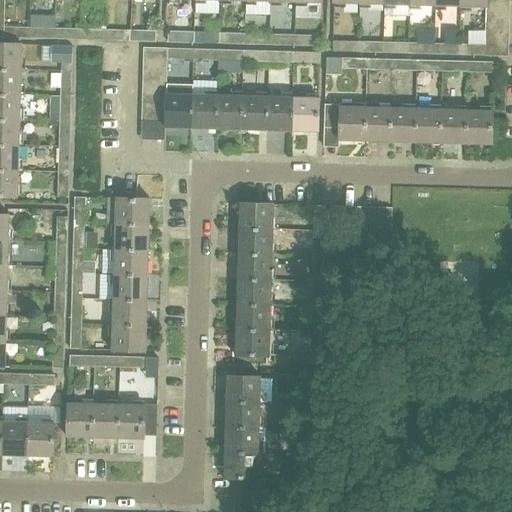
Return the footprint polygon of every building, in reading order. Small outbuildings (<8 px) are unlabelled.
[(486,9),(486,7),(486,0),(461,0),(461,8),(486,9)] [(486,7),(486,9),(486,19),(510,20),(510,8),(486,7)] [(30,27),(38,27),(39,15),(30,15),(30,27)] [(510,32),(510,20),(486,19),(486,32),(510,32)] [(30,27),(4,26),(4,37),(30,38),(30,27)] [(38,27),(38,38),(55,39),(55,28),(38,27)] [(55,28),(55,39),(63,39),(73,39),(80,39),(80,29),(63,28),(55,28)] [(89,29),(88,40),(105,40),(106,29),(89,29)] [(114,30),(113,40),(130,41),(131,30),(114,30)] [(139,30),(139,41),(156,41),(156,31),(139,30)] [(177,31),(177,42),(194,42),(194,32),(177,31)] [(202,32),(202,42),(219,43),(219,33),(202,32)] [(510,32),(486,32),(485,44),(509,45),(510,32)] [(228,33),(227,43),(244,44),(245,34),(228,33)] [(253,34),(253,44),(270,45),(270,35),(253,34)] [(279,35),(278,45),(295,46),(296,36),(279,35)] [(304,36),(304,46),(320,47),(321,36),(304,36)] [(333,52),(358,53),(358,41),(333,40),(333,52)] [(384,42),(358,41),(358,53),(383,54),(384,42)] [(383,54),(409,54),(409,42),(384,42),(383,54)] [(434,43),(409,42),(409,54),(434,55),(434,43)] [(0,43),(0,69),(22,70),(23,44),(0,43)] [(434,55),(459,56),(460,44),(434,43),(434,55)] [(485,44),(460,44),(459,56),(485,57),(485,44)] [(509,57),(509,45),(485,44),(485,57),(509,57)] [(61,45),(61,62),(73,62),(73,45),(61,45)] [(167,60),(167,48),(143,48),(143,59),(167,60)] [(184,49),(184,60),(194,60),(194,49),(184,49)] [(194,49),(194,60),(210,61),(211,50),(194,49)] [(219,50),(219,61),(236,62),(236,51),(219,50)] [(245,51),(244,62),(261,62),(261,52),(245,51)] [(270,52),(270,63),(287,63),(287,53),(270,52)] [(295,53),(295,63),(312,64),(312,54),(295,53)] [(143,59),(143,71),(167,72),(167,60),(143,59)] [(342,68),(367,69),(368,60),(342,59),(342,68)] [(393,79),(393,71),(393,60),(368,60),(367,69),(383,70),(383,78),(393,79)] [(393,60),(393,71),(418,71),(418,61),(393,60)] [(443,62),(418,61),(418,71),(443,72),(443,62)] [(468,62),(443,62),(443,72),(468,72),(468,62)] [(468,62),(468,72),(494,73),(494,63),(468,62)] [(0,95),(21,96),(22,70),(0,69),(0,95)] [(52,71),(52,88),(60,88),(72,89),(72,72),(60,71),(52,71)] [(167,84),(167,72),(143,71),(143,83),(167,84)] [(143,83),(143,95),(167,95),(167,84),(143,83)] [(181,84),(167,84),(167,95),(166,108),(166,121),(166,128),(192,129),(193,96),(193,84),(181,84)] [(0,95),(0,120),(21,121),(21,96),(0,95)] [(143,95),(142,107),(166,108),(167,95),(143,95)] [(192,129),(217,130),(218,96),(193,96),(192,129)] [(218,96),(217,130),(243,130),(243,96),(218,96)] [(243,130),(268,131),(269,97),(243,96),(243,130)] [(60,97),(60,114),(72,114),(72,97),(60,97)] [(268,131),(293,132),(294,97),(269,97),(268,131)] [(319,132),(319,97),(294,97),(293,132),(319,132)] [(341,105),(341,106),(325,105),(325,127),(340,128),(340,141),(365,142),(366,106),(341,105)] [(365,142),(390,142),(391,107),(366,106),(365,142)] [(142,121),(166,121),(166,108),(142,107),(142,121)] [(390,142),(415,143),(416,107),(391,107),(390,142)] [(415,143),(440,144),(441,108),(416,107),(415,143)] [(440,144),(466,144),(467,109),(441,108),(440,144)] [(491,145),(492,109),(467,109),(466,144),(491,145)] [(0,120),(0,146),(20,147),(21,121),(0,120)] [(59,123),(59,140),(71,140),(71,123),(59,123)] [(0,146),(0,171),(20,172),(20,147),(0,146)] [(59,148),(59,165),(71,165),(71,148),(59,148)] [(0,197),(19,198),(20,172),(0,171),(0,197)] [(58,173),(58,190),(70,190),(70,173),(58,173)] [(75,223),(86,223),(87,198),(76,197),(75,223)] [(151,225),(152,199),(137,199),(117,198),(108,198),(108,224),(116,224),(151,225)] [(241,202),(240,226),(275,227),(275,203),(241,202)] [(315,228),(325,228),(326,206),(315,206),(315,228)] [(331,230),(343,231),(344,207),(332,206),(331,230)] [(344,207),(343,231),(355,231),(356,207),(344,207)] [(355,231),(368,231),(368,207),(356,207),(355,231)] [(368,231),(380,232),(381,208),(368,207),(368,231)] [(392,232),(393,208),(381,208),(380,232),(392,232)] [(0,215),(0,241),(10,242),(10,216),(0,215)] [(69,217),(57,216),(56,243),(68,243),(69,217)] [(86,223),(75,223),(74,248),(85,248),(86,223)] [(150,250),(151,225),(116,224),(116,249),(150,250)] [(274,252),(275,227),(240,226),(240,251),(274,252)] [(315,228),(314,253),(325,253),(325,228),(315,228)] [(0,241),(0,266),(9,267),(10,242),(0,241)] [(56,243),(55,268),(67,268),(68,243),(56,243)] [(85,274),(85,248),(74,248),(74,273),(85,274)] [(149,275),(150,250),(116,249),(115,274),(149,275)] [(240,251),(239,276),(273,277),(274,252),(240,251)] [(314,253),(313,278),(324,278),(325,253),(314,253)] [(9,267),(0,266),(0,291),(9,292),(9,267)] [(67,293),(67,268),(55,268),(55,293),(67,293)] [(73,298),(84,299),(85,274),(74,273),(73,298)] [(114,300),(149,301),(149,275),(115,274),(114,300)] [(272,302),(273,277),(239,276),(238,301),(272,302)] [(323,303),(324,278),(313,278),(313,303),(323,303)] [(0,291),(0,316),(8,317),(9,292),(0,291)] [(55,293),(54,318),(66,318),(67,293),(55,293)] [(84,299),(73,298),(72,324),(83,324),(84,299)] [(148,326),(149,301),(114,300),(113,325),(148,326)] [(272,302),(238,301),(237,326),(272,327),(272,302)] [(313,303),(312,328),(323,328),(323,303),(313,303)] [(0,316),(0,341),(7,342),(8,317),(0,316)] [(54,318),(54,343),(65,343),(66,318),(54,318)] [(72,324),(71,349),(82,350),(83,324),(72,324)] [(147,352),(148,326),(113,325),(113,351),(147,352)] [(271,355),(272,327),(237,326),(236,354),(271,355)] [(322,365),(323,328),(312,328),(311,356),(274,355),(274,364),(308,365),(322,365)] [(65,343),(54,343),(53,369),(65,369),(65,343)] [(71,366),(91,367),(96,367),(96,357),(71,356),(71,366)] [(96,367),(121,368),(121,357),(96,357),(96,367)] [(156,358),(121,357),(121,368),(156,369),(156,358)] [(297,401),(309,401),(310,372),(298,371),(297,401)] [(30,375),(5,374),(4,385),(30,386),(30,375)] [(56,376),(30,375),(30,386),(56,386),(56,376)] [(227,399),(262,400),(263,376),(228,375),(227,399)] [(261,425),(262,400),(227,399),(226,424),(261,425)] [(296,426),(308,426),(309,401),(297,401),(296,426)] [(70,402),(68,438),(94,438),(95,403),(70,402)] [(94,438),(119,439),(120,404),(95,403),(94,438)] [(120,404),(119,439),(144,440),(145,404),(120,404)] [(2,455),(28,456),(29,422),(3,421),(2,455)] [(54,457),(55,423),(29,422),(28,456),(54,457)] [(260,450),(261,425),(226,424),(226,449),(260,450)] [(308,426),(296,426),(295,451),(307,451),(307,435),(308,426)] [(225,478),(242,478),(259,479),(260,450),(226,449),(225,478)] [(307,451),(295,451),(294,480),(306,480),(307,451)] [(242,478),(242,490),(265,491),(266,479),(259,479),(242,478)] [(265,503),(265,491),(242,490),(241,502),(265,503)] [(241,502),(241,511),(264,511),(265,503),(241,502)]
